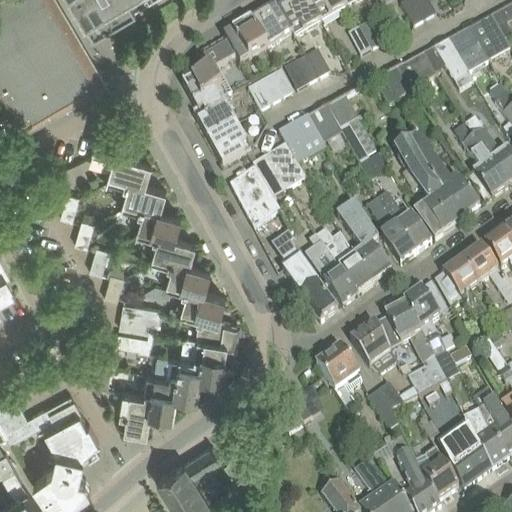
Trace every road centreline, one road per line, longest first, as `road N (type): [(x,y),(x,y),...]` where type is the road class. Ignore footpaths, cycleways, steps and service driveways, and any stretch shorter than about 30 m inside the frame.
road 1 (tertiary): [(272,345),(262,306),(162,122),(153,90),(160,58),(181,31),(231,0)]
road 2 (residential): [(511,206),(323,341),(272,345)]
road 3 (tertiary): [(92,511),(260,382),(272,345)]
